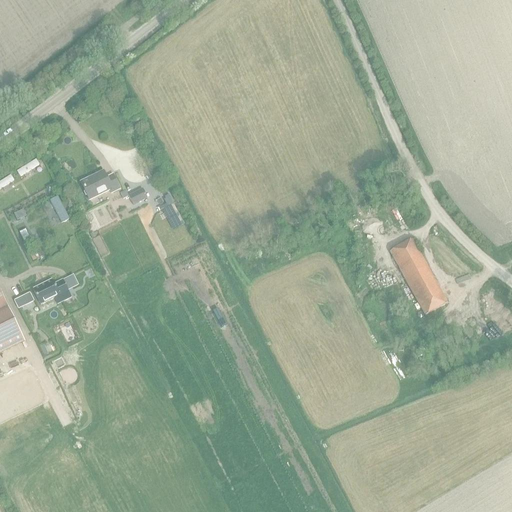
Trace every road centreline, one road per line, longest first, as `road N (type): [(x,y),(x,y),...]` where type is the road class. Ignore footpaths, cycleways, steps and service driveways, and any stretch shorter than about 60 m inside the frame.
road 1 (unclassified): [(511,283),(433,204),(337,0)]
road 2 (secondary): [(0,139),(182,0)]
